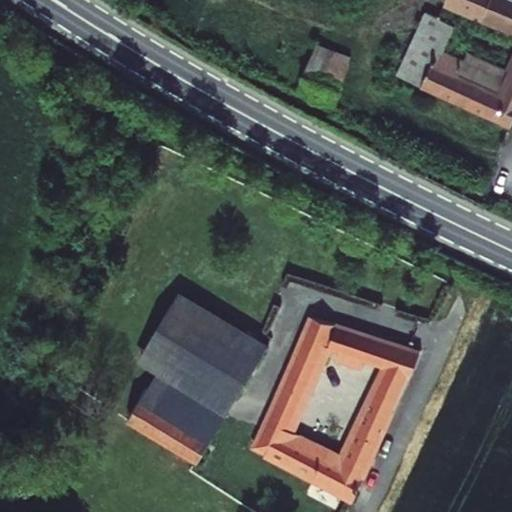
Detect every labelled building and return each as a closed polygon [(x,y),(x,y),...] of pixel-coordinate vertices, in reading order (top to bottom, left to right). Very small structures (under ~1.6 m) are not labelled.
[(271,0),(323,22),(331,0),(271,0)] [(401,95),(490,135),(511,87),(511,14),(479,0),(475,0),(464,24),(511,44),(485,99),(438,77),(442,66),(418,56),(401,95)] [(415,0),(414,2),(464,24),(475,0),(415,0)] [(294,41),(272,90),(310,105),(332,57),(294,41)] [(122,405),(110,428),(194,474),(260,355),(167,306),(127,376),(148,389),(136,412),(122,405)] [(343,506),(379,434),(415,361),(410,360),(302,325),(242,460),(343,506)] [(75,349),(64,379),(84,400),(98,359),(75,349)]
